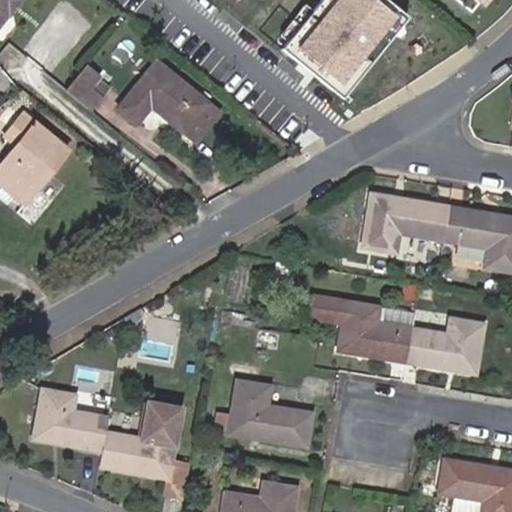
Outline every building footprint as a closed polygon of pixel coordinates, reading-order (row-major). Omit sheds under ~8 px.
[(18,0),(0,0),(0,21),(4,17),(4,11),(11,3),(17,2),(18,0)] [(408,12),(392,0),(317,0),(282,48),(345,96),(408,12)] [(206,102),(157,62),(119,107),(136,123),(150,105),(183,132),(206,102)] [(110,88),(84,66),(64,91),(90,112),(110,88)] [(23,204),(67,151),(23,114),(21,118),(5,107),(0,113),(0,124),(9,131),(4,138),(16,147),(0,166),(0,185),(2,187),(0,189),(0,202),(6,208),(13,197),(23,204)] [(441,241),(447,208),(370,194),(360,247),(393,252),(396,233),(441,241)] [(511,219),(447,208),(441,241),(486,250),(482,269),(511,275),(511,219)] [(409,328),(412,313),(313,297),(310,318),(342,324),(337,351),(404,362),(409,328)] [(409,328),(404,362),(473,373),(481,324),(448,318),(445,334),(409,328)] [(267,387),(235,382),(230,413),(216,411),(213,431),(227,434),(304,446),(310,413),(264,406),(267,387)] [(105,433),(107,418),(70,411),(73,396),(42,390),(34,439),(101,451),(105,433)] [(101,451),(99,465),(168,477),(180,408),(147,402),(141,439),(105,433),(101,451)] [(511,511),(511,471),(445,460),(439,494),(453,496),(450,511),(511,511)] [(170,463),(168,477),(165,495),(179,498),(184,466),(170,463)] [(290,511),(294,489),(264,485),(261,499),(225,493),(222,511),(290,511)]
